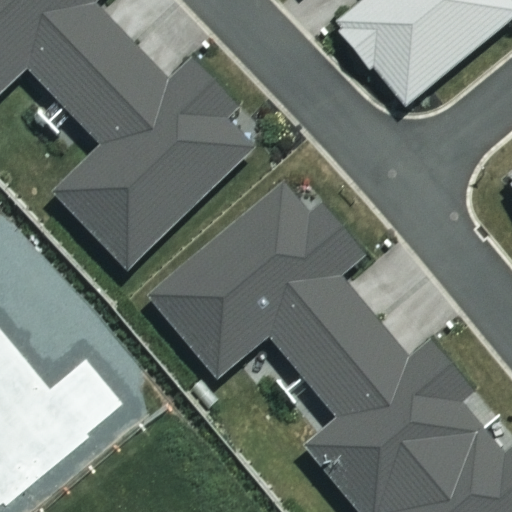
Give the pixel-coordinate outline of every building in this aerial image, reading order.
[(61,115),(130,47),(94,10),(105,0),(0,0),(0,101),(25,77),(61,115)] [(368,0),(370,1),(333,30),(339,38),(335,41),(365,79),(371,75),(402,114),(511,26),(511,13),(501,0),(368,0)] [(49,201),(125,279),(252,155),(225,127),(237,115),(189,66),(168,86),(130,47),(61,115),(99,153),(49,201)] [(300,385),(373,325),(339,284),(364,264),(320,213),(310,222),(284,191),(145,306),(213,388),(266,345),(300,385)] [(348,511),(390,511),(482,437),(460,410),(473,400),(431,350),(409,368),(373,325),(300,385),(334,427),(300,454),(348,511)] [(511,511),(511,454),(502,462),(482,437),(390,511),(511,511)]
